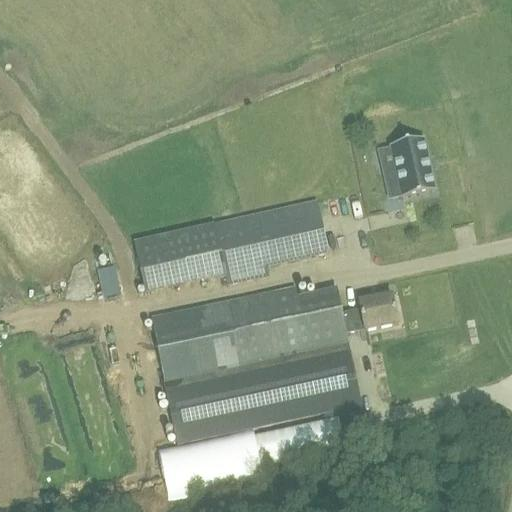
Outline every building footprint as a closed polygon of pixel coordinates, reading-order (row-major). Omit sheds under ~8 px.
[(435,193),(423,142),(423,140),(391,148),(395,170),(386,172),(392,199),(402,197),(402,200),(435,193)] [(317,206),(215,228),(136,246),(146,292),(225,275),(228,289),(257,283),(255,274),(329,258),(317,206)] [(346,337),(341,316),(336,291),(298,299),(297,291),(225,306),(156,320),(169,385),(348,348),(346,337)] [(361,312),(341,316),(346,337),(366,333),(366,334),(399,327),(393,299),(360,305),(361,312)] [(404,323),(416,320),(412,306),(400,309),(404,323)] [(7,340),(66,324),(61,308),(3,324),(7,340)] [(80,340),(82,366),(107,364),(105,338),(80,340)] [(360,406),(350,358),(171,394),(181,445),(195,511),(211,511),(375,477),(371,459),(392,454),(384,415),(363,420),(360,406)] [(86,391),(90,421),(113,418),(109,388),(86,391)]
